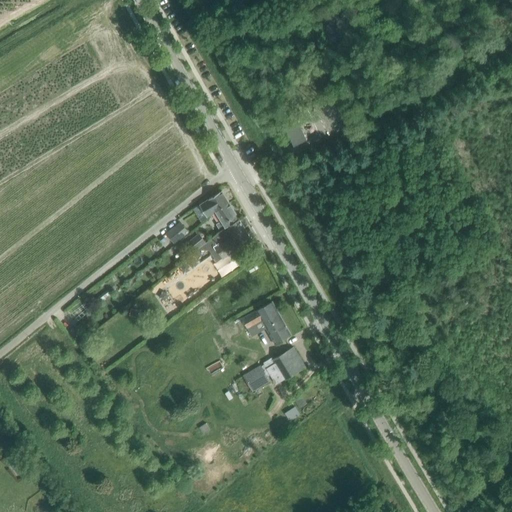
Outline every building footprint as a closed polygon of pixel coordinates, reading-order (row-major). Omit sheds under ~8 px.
[(289,115),(292,120),(299,117),(297,112),(289,115)] [(298,120),(285,127),(290,138),(289,138),(291,142),(292,142),(294,146),(304,141),(297,126),(300,125),(298,120)] [(200,204),(207,216),(217,210),(217,209),(222,206),(222,207),(224,205),(224,206),(230,203),(222,190),(200,204)] [(221,231),(227,226),(239,219),(230,203),(224,206),(224,205),(222,207),(222,206),(217,209),(217,210),(223,220),(217,224),(221,231)] [(217,261),(240,247),(239,244),(250,237),(239,219),(227,226),(221,231),(207,242),(193,253),(195,255),(202,249),(210,250),(217,261)] [(181,222),(167,233),(175,242),(188,231),(181,222)] [(193,253),(207,242),(200,233),(186,243),(193,253)] [(275,343),(291,334),(272,301),(242,318),(247,328),(262,319),(275,343)] [(122,317),(107,327),(111,333),(126,323),(122,317)] [(306,367),(302,360),(293,346),(273,359),(285,379),(306,367)] [(261,365),(244,375),(253,390),(270,380),(261,365)] [(300,407),(305,404),(299,395),(295,398),(300,407)] [(295,405),(285,413),(290,418),(300,411),(295,405)]
